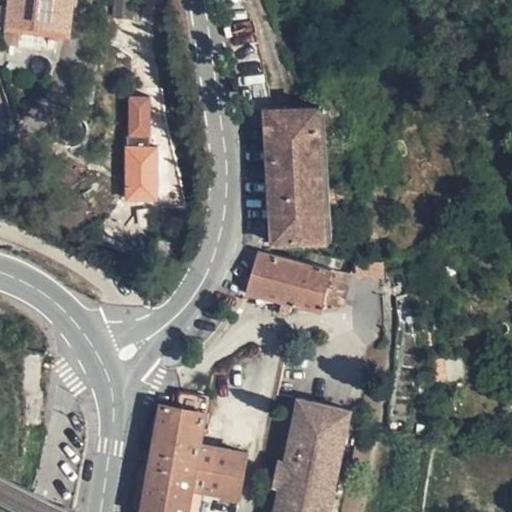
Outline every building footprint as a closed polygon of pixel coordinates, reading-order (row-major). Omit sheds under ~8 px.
[(0,0),(0,10),(50,18),(52,0),(0,0)] [(159,118),(157,79),(135,79),(136,117),(133,117),(136,161),(143,161),(144,167),(169,165),(168,133),(165,132),(164,123),(159,118)] [(280,227),(337,227),(331,93),(271,94),(280,227)] [(271,239),(261,278),(282,283),(299,288),(328,295),(351,292),(358,263),(359,259),(281,241),(271,239)] [(383,268),(385,260),(386,254),(361,248),(359,259),(358,263),(383,268)] [(299,288),(282,283),(280,294),(297,298),(299,288)] [(471,377),(471,355),(456,355),(457,378),(471,377)] [(173,392),(152,497),(180,503),(195,506),(202,472),(249,482),(257,440),(210,430),(218,385),(190,380),(187,395),(173,392)] [(304,501),(297,499),(289,498),(286,511),(331,511),(353,390),(309,382),(302,421),(310,423),(318,425),(313,450),(309,475),(304,501)] [(353,390),(331,511),(339,511),(361,391),(353,390)] [(305,448),(313,450),(318,425),(310,423),(305,448)] [(302,474),(309,475),(313,450),(305,448),(292,446),(288,470),(302,474)] [(302,474),(297,499),(304,501),(309,475),(302,474)] [(178,511),(180,503),(152,497),(149,511),(178,511)]
